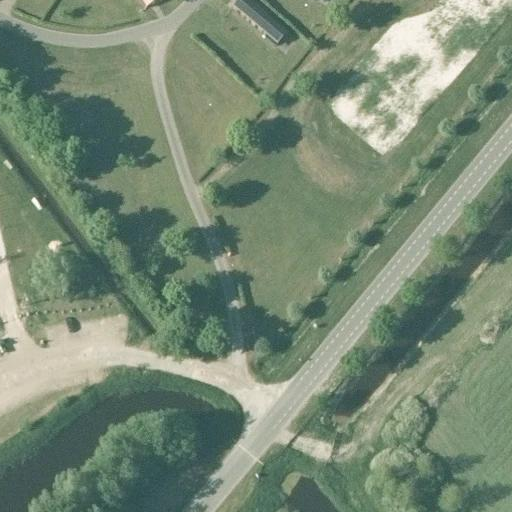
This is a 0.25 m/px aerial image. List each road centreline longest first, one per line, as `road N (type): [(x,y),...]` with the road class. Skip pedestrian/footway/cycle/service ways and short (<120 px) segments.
road 1 (tertiary): [(198,511),(511,135)]
road 2 (track): [(237,386),(88,355),(0,381)]
